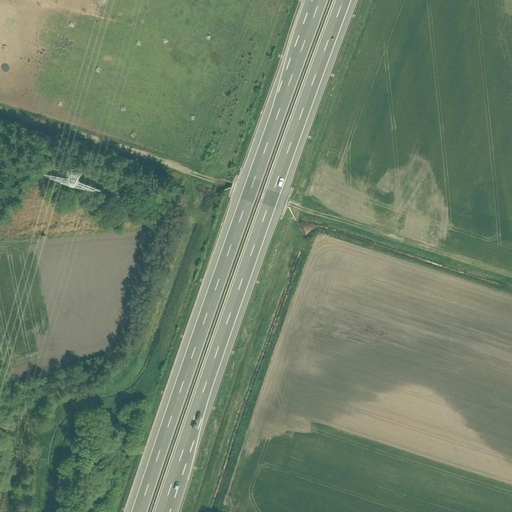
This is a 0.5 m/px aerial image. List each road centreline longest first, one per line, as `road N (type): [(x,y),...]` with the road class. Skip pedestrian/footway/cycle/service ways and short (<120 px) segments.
road 1 (motorway): [(162,511),(344,0)]
road 2 (motorway): [(316,0),(139,511)]
road 3 (track): [(0,115),(511,277)]
